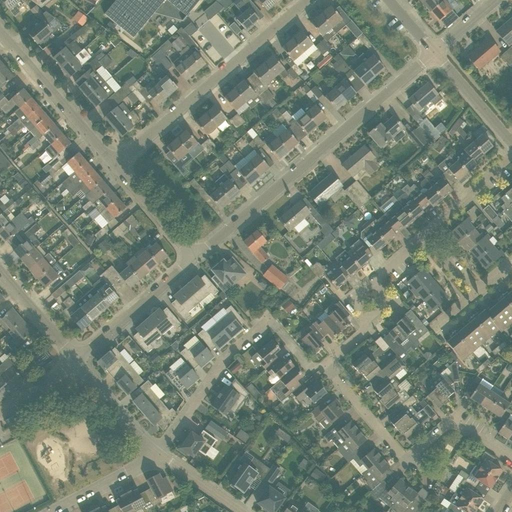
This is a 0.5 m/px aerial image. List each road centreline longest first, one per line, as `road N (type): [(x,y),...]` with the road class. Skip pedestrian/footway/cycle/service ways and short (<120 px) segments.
road 1 (residential): [(196,256),(433,51)]
road 2 (residential): [(157,450),(211,376),(269,327),(277,324),(319,371),(330,368)]
road 3 (residential): [(511,462),(451,425),(400,456),(330,368)]
road 4 (residential): [(114,163),(0,30)]
road 5 (residential): [(330,368),(379,326),(382,279),(428,236)]
road 6 (residential): [(114,163),(235,61)]
road 7 (residential): [(81,360),(196,256)]
road 8 (residential): [(196,256),(114,163)]
road 9 (residential): [(81,360),(0,267)]
road 10 (residential): [(511,143),(433,51)]
